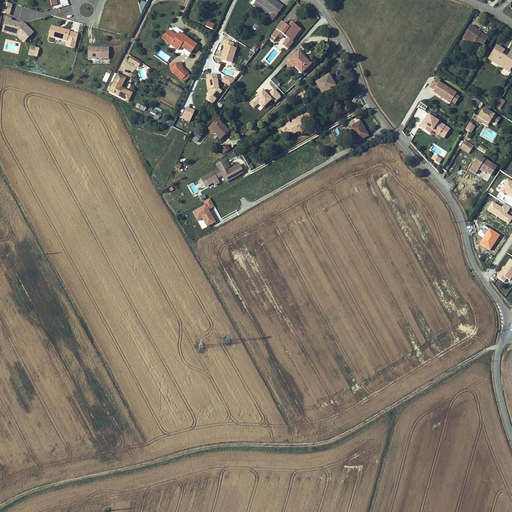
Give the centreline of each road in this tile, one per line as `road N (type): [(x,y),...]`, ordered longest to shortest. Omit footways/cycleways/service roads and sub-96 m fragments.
road 1 (track): [(0,501),(41,482),(220,443),(321,440),(499,347)]
road 2 (unclassified): [(311,0),(349,49),(370,104),(451,198),(507,328)]
road 3 (unknown): [(370,104),(213,190)]
